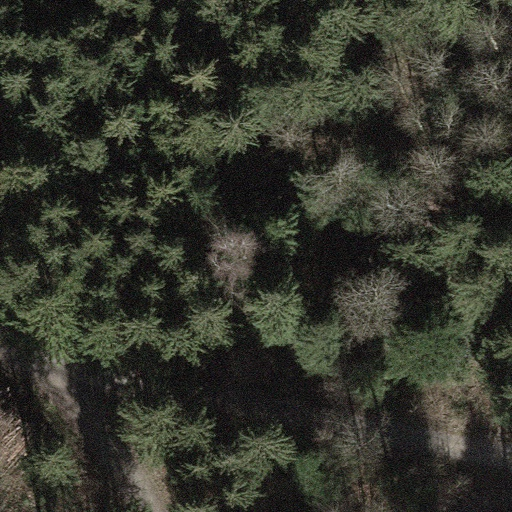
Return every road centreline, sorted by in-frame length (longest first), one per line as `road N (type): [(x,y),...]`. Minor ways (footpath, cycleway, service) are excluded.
road 1 (track): [(511,455),(177,392),(38,356)]
road 2 (track): [(153,511),(107,431),(38,356)]
